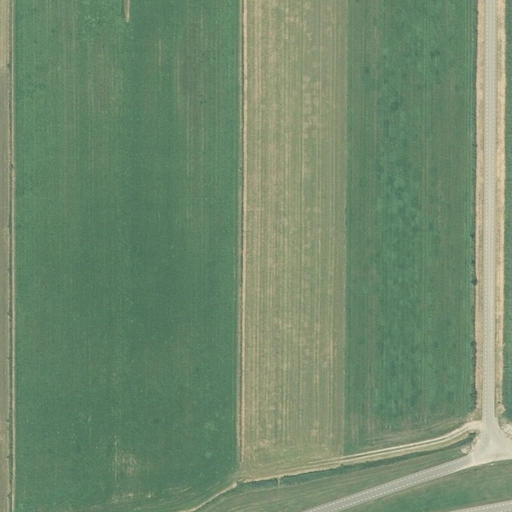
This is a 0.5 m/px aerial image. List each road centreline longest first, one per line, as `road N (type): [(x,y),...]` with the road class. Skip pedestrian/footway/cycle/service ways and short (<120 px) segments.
road 1 (tertiary): [(491,0),(488,431),(495,447)]
road 2 (unclassified): [(495,447),(319,511)]
